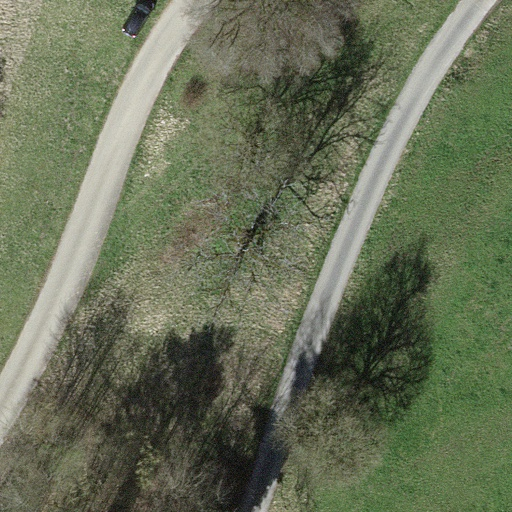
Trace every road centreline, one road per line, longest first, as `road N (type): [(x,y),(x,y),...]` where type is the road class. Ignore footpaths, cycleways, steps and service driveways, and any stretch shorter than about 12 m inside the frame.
road 1 (unclassified): [(483,0),(438,54),(353,218),(259,511)]
road 2 (unclassified): [(0,430),(53,344),(127,115),(192,0)]
